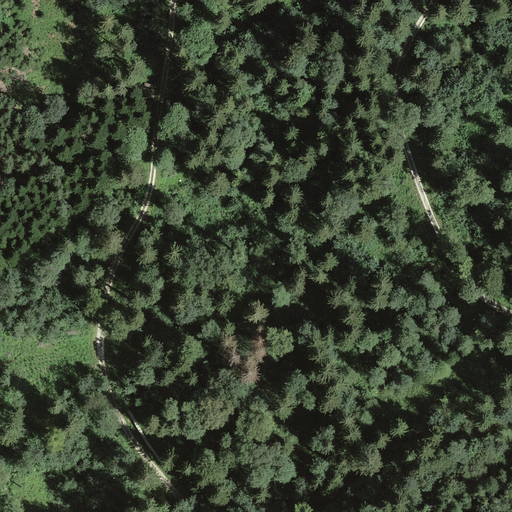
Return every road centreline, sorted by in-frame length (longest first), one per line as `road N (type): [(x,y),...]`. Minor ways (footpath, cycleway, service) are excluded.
road 1 (track): [(191,511),(112,408),(99,323),(109,273),(151,197),(176,0)]
road 2 (track): [(432,0),(404,48),(398,125),(448,256),(486,303),(511,314)]
